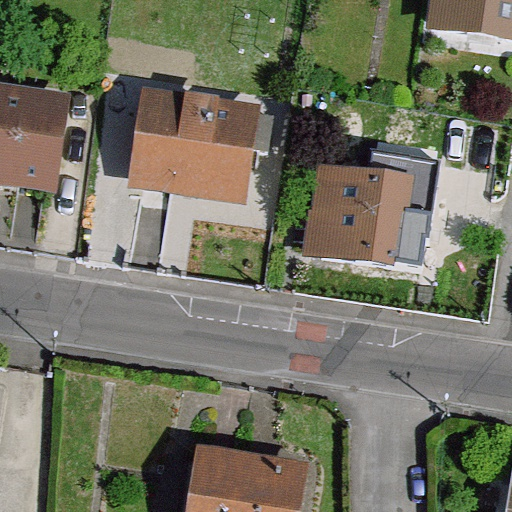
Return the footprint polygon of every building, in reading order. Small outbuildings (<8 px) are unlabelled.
[(511,0),(444,0),(440,30),(511,41),(511,0)] [(0,100),(0,180),(51,188),(63,110),(0,100)] [(255,121),(152,106),(140,188),(244,203),(255,121)] [(409,195),(328,182),(316,257),(398,270),(409,195)] [(294,511),(299,483),(193,467),(186,511),(294,511)]
